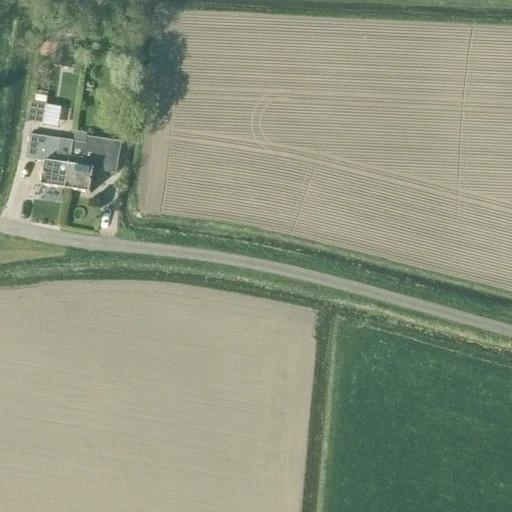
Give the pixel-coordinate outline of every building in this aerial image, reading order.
[(53,68),(69,70),(73,46),(56,44),(53,68)] [(128,89),(130,71),(116,70),(114,88),(128,89)] [(126,105),(128,89),(114,88),(112,104),(126,105)] [(26,124),(43,127),(46,107),(30,104),(26,124)] [(67,158),(70,158),(73,142),(60,141),(30,137),(26,161),(44,163),(40,187),(63,191),(67,158)] [(67,158),(63,191),(90,195),(93,171),(116,174),(121,142),(85,137),(84,144),(73,142),(70,158),(67,158)]
